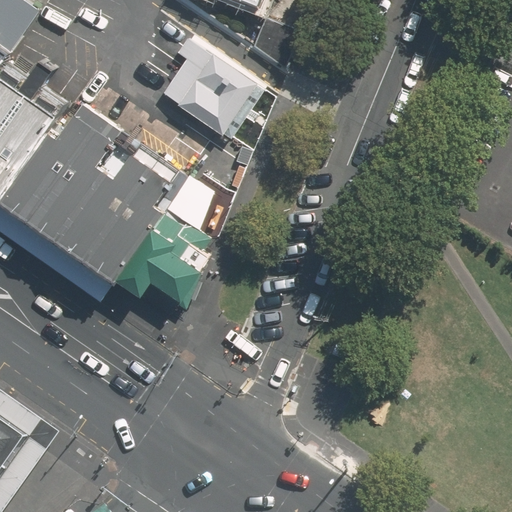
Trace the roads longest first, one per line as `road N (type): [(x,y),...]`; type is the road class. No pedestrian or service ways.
road 1 (residential): [(415,0),(274,378),(219,461)]
road 2 (secondary): [(0,306),(219,461)]
